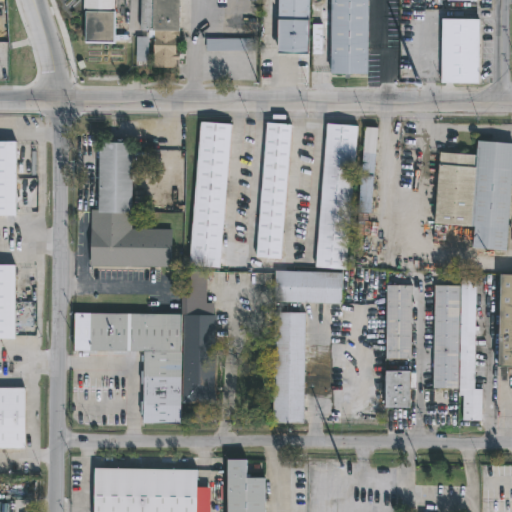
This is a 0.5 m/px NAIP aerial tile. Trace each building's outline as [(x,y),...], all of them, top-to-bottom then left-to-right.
[(114,0),(114,10),(84,10),(84,0),(114,0)] [(180,0),(180,39),(176,39),(176,41),(179,41),(178,54),(181,54),(179,55),(179,59),(181,60),(179,60),(178,67),(155,67),(155,51),(150,51),(149,61),(137,61),(137,37),(150,36),(150,31),(142,30),(141,0),(180,0)] [(308,55),(278,55),(279,0),(310,0),(310,55),(308,55)] [(371,0),(371,74),(333,73),(333,0),(371,0)] [(116,12),(115,44),(85,44),(86,12),(116,12)] [(479,85),(442,85),(442,20),(480,20),(479,85)] [(255,51),(206,52),(206,39),(255,39),(255,51)] [(232,123),(221,268),(189,265),(200,120),(232,123)] [(291,123),(281,258),(257,256),(267,121),(291,123)] [(347,268),(347,269),(316,267),(327,122),(358,125),(347,268)] [(378,127),(374,173),(361,172),(365,126),(378,127)] [(511,141),(511,189),(507,249),(473,246),(475,225),(435,222),(440,151),(477,154),(478,139),(511,141)] [(16,217),(0,217),(0,142),(16,143),(16,217)] [(132,187),(132,228),(172,229),(171,266),(90,265),(91,211),(98,211),(99,145),(133,145),(132,187)] [(374,175),(372,212),(359,211),(361,174),(374,175)] [(15,338),(0,338),(0,264),(15,264),(15,338)] [(343,272),(342,303),(274,301),(275,269),(343,272)] [(208,271),(207,303),(214,303),(214,314),(217,314),(216,403),(181,403),(181,424),(143,424),(144,414),(140,414),(141,401),(144,401),(144,384),(141,384),(141,370),(143,370),(143,361),(141,361),(141,354),(144,355),(144,351),(127,350),(127,353),(113,353),(113,350),(97,350),(97,352),(83,352),(83,350),(74,350),(74,312),(181,313),(182,270),(208,271)] [(511,363),(498,363),(502,271),(511,271),(511,363)] [(479,326),(479,331),(476,331),(475,388),(483,388),(482,420),(463,420),(463,394),(460,394),(462,279),(477,279),(476,326),(479,326)] [(388,358),(387,358),(387,284),(412,284),(412,359),(388,358)] [(460,285),(458,388),(433,387),(435,284),(460,285)] [(304,422),(273,422),(275,311),(306,312),(304,422)] [(386,407),(386,369),(411,370),(411,407),(386,407)] [(25,448),(0,448),(0,387),(24,387),(25,448)] [(247,458),(247,477),(265,477),(265,511),(228,511),(228,459),(247,458)] [(197,469),(196,511),(93,511),(94,468),(197,469)]
